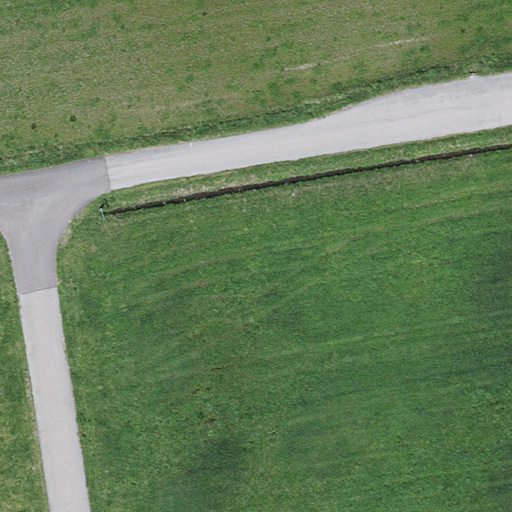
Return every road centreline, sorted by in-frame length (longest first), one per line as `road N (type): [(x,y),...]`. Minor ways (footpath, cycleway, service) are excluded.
road 1 (track): [(511,122),(0,205)]
road 2 (track): [(51,511),(3,204)]
